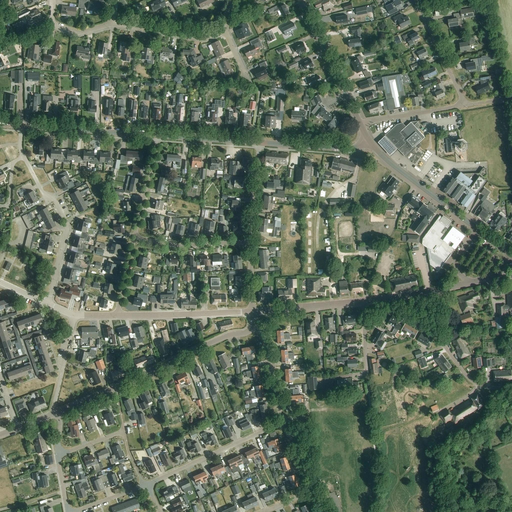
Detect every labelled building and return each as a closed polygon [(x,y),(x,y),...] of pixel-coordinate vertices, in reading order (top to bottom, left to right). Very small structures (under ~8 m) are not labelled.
[(167,0),(158,0),(150,4),(153,12),(166,6),(165,3),(168,1),(167,0)] [(198,0),(197,1),(201,8),(214,2),(212,0),(198,0)] [(324,10),(334,5),(330,0),(319,0),(318,1),(318,0),(316,0),(313,2),(317,8),(322,6),(324,10)] [(394,1),(393,0),(391,0),(388,1),(385,3),(386,5),(390,15),(398,11),(396,7),(402,4),(399,0),(396,0),(394,1)] [(101,13),(103,4),(89,2),(87,11),(101,13)] [(278,6),(272,9),(268,11),(270,14),(273,13),(273,14),(280,11),(283,16),(289,13),(285,5),(279,8),(278,6)] [(75,17),(76,8),(62,6),(61,15),(75,17)] [(366,8),(366,7),(356,9),(357,16),(367,14),(367,13),(366,8)] [(449,27),(459,25),(459,24),(462,23),(462,19),(474,17),(473,8),(460,10),(461,13),(454,14),(454,19),(448,20),(449,27)] [(34,21),(42,18),(38,10),(34,12),(34,13),(28,16),(31,23),(35,22),(34,21)] [(405,27),(411,24),(408,17),(404,19),(402,14),(393,18),(396,24),(398,23),(402,30),(405,28),(405,27)] [(347,16),(343,16),(336,18),(337,24),(344,23),(345,24),(349,24),(347,16)] [(247,28),(249,27),(247,22),(238,26),(239,30),(236,32),(240,40),(250,35),(247,28)] [(283,29),(286,36),(293,32),(292,31),(297,29),(294,23),(283,29)] [(352,29),(352,33),(355,33),(356,38),(353,39),(353,40),(349,41),(350,47),(362,45),(360,32),(361,32),(360,27),(352,29)] [(271,30),(265,33),(269,43),(276,40),(271,30)] [(406,45),(408,43),(410,46),(414,44),(413,41),(417,39),(417,40),(420,39),(419,38),(420,38),(417,32),(411,35),(410,33),(405,35),(405,37),(403,38),(405,42),(404,42),(406,45)] [(401,42),(398,36),(393,38),(397,45),(401,42)] [(470,45),(475,43),(474,37),(469,38),(469,42),(459,44),(461,51),(471,49),(470,45)] [(256,50),(262,47),(258,38),(250,42),(252,47),(244,50),(248,57),(258,53),(256,50)] [(208,65),(216,62),(222,59),(221,56),(225,54),(219,41),(211,45),(217,57),(207,62),(208,65)] [(45,55),(43,62),(50,64),(52,57),(51,57),(52,55),(59,56),(60,47),(59,46),(60,42),(53,42),(52,49),(49,49),(49,55),(49,56),(45,55)] [(121,43),(120,42),(119,53),(124,53),(123,61),(129,62),(131,48),(128,48),(129,44),(125,43),(126,42),(121,42),(121,43)] [(110,59),(111,51),(107,50),(108,44),(100,43),(98,54),(104,55),(103,58),(110,59)] [(297,52),(298,54),(299,55),(303,52),(304,51),(305,52),(306,53),(306,51),(307,51),(307,50),(304,44),(295,48),(295,47),(292,48),(294,53),(297,52)] [(30,45),(29,53),(28,53),(27,57),(34,59),(34,62),(40,62),(41,54),(38,54),(39,46),(30,45)] [(90,60),(91,55),(88,55),(89,49),(78,47),(76,55),(84,56),(84,57),(83,59),(90,60)] [(153,65),(154,57),(151,57),(152,50),(142,48),(141,59),(147,60),(147,64),(153,65)] [(174,62),(175,55),(172,54),(173,51),(165,50),(166,48),(161,48),(160,56),(167,57),(167,58),(171,59),(171,61),(174,62)] [(202,56),(197,58),(194,49),(190,49),(189,51),(183,50),(182,56),(186,57),(187,58),(187,57),(192,67),(198,64),(199,65),(205,62),(202,56)] [(428,55),(425,49),(418,53),(416,50),(412,52),(415,59),(419,57),(421,61),(425,59),(424,57),(428,55)] [(355,68),(361,65),(359,62),(363,60),(361,56),(357,57),(358,60),(352,62),(355,68)] [(470,72),(483,70),(482,66),(483,66),(481,58),(472,60),(473,62),(465,64),(466,71),(470,71),(470,72)] [(222,59),(216,62),(217,65),(220,64),(225,77),(234,73),(228,60),(224,62),(222,59)] [(313,65),(314,65),(313,62),(312,63),(311,60),(307,62),(307,61),(303,62),(304,64),(300,66),(303,71),(306,69),(307,70),(314,66),(313,65)] [(267,66),(265,62),(260,65),(261,68),(254,72),(258,79),(258,78),(260,81),(269,77),(267,74),(271,74),(267,67),(267,66)] [(361,65),(355,68),(357,74),(364,71),(362,68),(364,67),(362,65),(361,65)] [(437,74),(434,68),(428,71),(426,69),(421,71),(425,79),(429,77),(429,78),(430,77),(430,78),(433,77),(432,76),(437,74)] [(366,78),(372,76),(371,73),(369,74),(367,70),(363,72),(366,78)] [(23,71),(15,71),(15,83),(23,83),(23,71)] [(39,73),(27,73),(28,82),(39,81),(39,73)] [(182,76),(179,74),(174,80),(177,82),(182,82),(184,80),(182,76)] [(386,101),(388,109),(407,106),(402,85),(411,83),(406,74),(382,78),(383,83),(384,88),(384,90),(386,101)] [(480,78),(481,85),(475,88),(478,95),(491,89),(488,82),(490,82),(489,76),(480,78)] [(321,81),(321,80),(321,78),(320,78),(319,77),(316,78),(308,81),(311,87),(317,84),(321,81)] [(370,87),(373,86),(371,80),(371,79),(367,80),(367,81),(360,84),(362,90),(367,88),(368,88),(369,88),(369,87),(370,87)] [(431,81),(423,85),(425,89),(433,86),(431,81)] [(441,83),(436,86),(434,87),(435,90),(432,91),(434,95),(435,94),(438,99),(445,96),(444,93),(445,92),(441,83)] [(374,98),(377,97),(375,92),(372,93),(372,92),(365,95),(365,96),(364,96),(365,98),(366,98),(367,101),(374,98)] [(311,101),(313,106),(316,105),(316,106),(323,103),(318,94),(312,97),(314,100),(311,101)] [(413,107),(419,106),(417,98),(414,98),(413,94),(408,95),(409,102),(412,101),(413,107)] [(15,99),(15,96),(5,95),(5,101),(6,101),(6,108),(13,109),(13,104),(14,104),(14,99),(15,99)] [(52,101),(52,97),(43,96),(43,101),(44,101),(43,107),(44,107),(43,111),(48,111),(49,101),(52,101)] [(77,99),(69,99),(67,99),(67,107),(70,107),(69,110),(78,111),(78,105),(77,105),(78,99),(77,99)] [(105,115),(112,116),(113,99),(105,99),(104,109),(105,110),(105,115)] [(216,100),(215,105),(212,105),(212,108),(208,107),(207,121),(208,121),(208,123),(215,123),(215,122),(216,122),(217,111),(216,111),(217,107),(221,107),(222,100),(216,100)] [(96,112),(97,105),(97,101),(88,101),(88,105),(89,105),(88,112),(92,112),(92,113),(95,113),(95,112),(96,112)] [(379,110),(382,109),(380,102),(368,107),(369,107),(368,108),(370,112),(371,114),(375,113),(376,113),(377,112),(378,111),(379,111),(379,110)] [(141,104),(141,107),(140,111),(141,111),(141,118),(146,118),(147,116),(148,116),(148,107),(144,107),(144,104),(141,104)] [(152,119),(160,119),(161,105),(153,104),(152,119)] [(332,133),(341,120),(334,114),(333,116),(326,110),(326,109),(322,106),(321,107),(318,105),(312,112),(319,118),(321,116),(328,122),(327,124),(330,126),(328,130),(332,133)] [(184,121),(185,111),(185,110),(184,108),(184,107),(177,106),(176,115),(178,115),(177,120),(184,121)] [(202,113),(202,108),(198,108),(191,108),(191,112),(190,112),(190,121),(191,121),(193,122),(193,121),(198,121),(198,113),(202,113)] [(305,121),(306,112),(299,111),(299,112),(293,111),(292,119),(299,119),(299,120),(305,121)] [(227,115),(226,124),(233,125),(236,125),(236,118),(233,118),(233,112),(225,112),(225,115),(227,115)] [(240,125),(248,126),(249,119),(251,119),(251,114),(241,113),(240,125)] [(279,113),(278,113),(271,113),(269,114),(265,113),(265,119),(267,119),(266,127),(276,128),(276,121),(279,121),(279,113)] [(410,152),(419,143),(425,137),(417,128),(420,125),(416,122),(411,122),(406,127),(405,126),(400,130),(405,135),(403,137),(406,140),(397,148),(404,156),(410,152)] [(400,130),(405,126),(402,123),(397,125),(385,135),(397,148),(406,140),(403,137),(405,135),(400,130)] [(397,148),(385,135),(378,142),(390,155),(397,148)] [(464,150),(466,148),(466,144),(463,142),(460,142),(459,144),(455,145),(454,138),(446,139),(448,153),(455,152),(455,149),(459,148),(460,150),(464,150)] [(35,149),(35,155),(42,155),(43,150),(43,146),(42,146),(43,142),(36,141),(36,146),(35,149)] [(410,152),(404,156),(410,160),(415,165),(424,153),(418,149),(421,145),(419,143),(410,152)] [(55,159),(56,149),(51,149),(50,155),(47,155),(46,162),(53,162),(53,159),(55,159)] [(63,162),(64,156),(61,156),(61,149),(56,149),(55,159),(58,160),(58,162),(63,162)] [(72,161),(72,150),(67,150),(67,156),(64,156),(63,162),(69,163),(69,160),(72,161)] [(80,163),(80,157),(77,157),(78,151),(72,150),(72,161),(74,161),(74,163),(80,163)] [(88,162),(89,151),(83,151),(83,157),(80,157),(80,163),(85,164),(85,162),(88,162)] [(96,165),(96,158),(93,158),(94,152),(89,151),(88,162),(91,162),(90,164),(96,165)] [(133,157),(133,152),(127,151),(126,155),(121,155),(120,162),(128,163),(128,162),(128,161),(133,160),(133,159),(133,157)] [(104,163),(105,152),(100,152),(99,158),(96,158),(96,165),(102,165),(102,163),(104,163)] [(105,152),(104,163),(107,163),(107,165),(112,166),(113,159),(110,159),(110,153),(105,152)] [(143,153),(133,152),(133,157),(137,158),(137,160),(142,160),(142,158),(143,158),(143,153)] [(288,164),(289,154),(285,153),(281,153),(281,154),(278,154),(278,152),(272,152),(272,153),(266,153),(265,162),(288,164)] [(169,160),(173,161),(174,155),(167,155),(167,159),(166,159),(165,164),(168,164),(169,160)] [(201,158),(192,157),(192,166),(201,167),(201,158)] [(249,165),(250,157),(243,157),(242,163),(239,163),(239,162),(230,161),(229,174),(234,175),(239,175),(239,170),(242,171),(242,165),(249,165)] [(214,159),(211,158),(211,166),(210,166),(210,170),(215,170),(215,169),(223,169),(223,165),(223,162),(220,161),(220,163),(219,162),(219,158),(214,158),(214,159)] [(351,172),(351,173),(354,174),(357,162),(352,161),(352,163),(348,162),(349,160),(341,158),(341,159),(334,158),(331,168),(344,171),(351,172)] [(311,166),(311,160),(301,159),(300,166),(296,166),(295,182),(310,184),(312,167),(311,166)] [(171,174),(172,174),(172,168),(168,168),(168,171),(162,171),(161,174),(163,175),(168,176),(171,176),(171,174)] [(463,174),(461,172),(457,178),(458,179),(456,181),(453,179),(444,191),(450,195),(452,196),(451,196),(457,201),(458,200),(458,201),(461,203),(467,208),(487,181),(487,171),(483,168),(479,174),(463,174)] [(59,185),(68,180),(65,176),(68,175),(66,172),(60,175),(62,178),(56,181),(59,185)] [(132,180),(131,184),(136,186),(137,179),(133,178),(133,177),(128,176),(128,179),(132,180)] [(400,182),(393,177),(388,184),(385,182),(380,188),(380,190),(390,197),(397,188),(396,187),(400,182)] [(278,187),(278,184),(279,184),(280,180),(274,179),(274,183),(267,182),(266,189),(273,190),(273,187),(278,187)] [(68,180),(59,185),(61,190),(67,187),(68,190),(74,186),(72,181),(69,183),(68,180)] [(136,186),(131,184),(131,185),(127,184),(126,186),(125,192),(130,194),(130,191),(134,192),(136,186)] [(163,190),(164,185),(159,184),(157,190),(162,191),(161,192),(166,194),(167,190),(163,190)] [(350,184),(348,197),(354,198),(356,185),(350,184)] [(487,198),(490,193),(485,188),(481,193),(487,198)] [(72,199),(83,193),(82,191),(79,193),(78,190),(70,194),(72,199)] [(26,200),(35,196),(33,191),(27,194),(26,191),(19,195),(21,197),(24,196),(26,200)] [(75,204),(83,199),(81,197),(85,195),(83,193),(72,199),(75,204)] [(124,196),(123,195),(113,193),(112,199),(123,201),(124,196)] [(275,204),(275,201),(272,201),(273,196),(264,195),(264,196),(263,196),(263,199),(264,199),(264,203),(272,204),(275,204)] [(413,215),(412,217),(411,218),(416,221),(411,228),(419,234),(436,211),(428,205),(427,206),(412,195),(406,203),(406,205),(412,210),(410,213),(411,214),(413,215)] [(35,196),(26,200),(23,202),(26,206),(27,206),(28,209),(34,206),(32,203),(38,200),(35,196)] [(240,208),(240,201),(232,200),(232,199),(228,198),(227,204),(232,204),(231,206),(240,208)] [(77,208),(88,202),(87,200),(84,202),(83,199),(75,204),(77,208)] [(486,222),(492,214),(491,213),(495,208),(495,206),(485,199),(476,212),(477,212),(475,214),(481,219),(486,222)] [(162,210),(164,201),(159,200),(159,202),(153,201),(151,208),(158,210),(158,209),(162,210)] [(88,202),(77,208),(80,213),(88,209),(86,206),(89,204),(88,202)] [(384,205),(384,216),(396,216),(396,209),(395,209),(395,206),(395,205),(384,205)] [(38,218),(49,212),(46,208),(38,212),(40,214),(37,216),(38,218)] [(43,221),(51,217),(49,212),(38,218),(39,220),(42,219),(43,221)] [(493,221),(489,225),(492,227),(498,232),(500,229),(501,229),(507,221),(504,218),(505,216),(500,212),(499,214),(498,214),(493,221)] [(148,226),(149,229),(161,227),(160,221),(161,221),(160,215),(154,215),(154,216),(152,216),(153,221),(148,221),(149,226),(148,226)] [(425,236),(423,239),(422,244),(428,249),(431,260),(441,268),(451,254),(455,249),(465,236),(449,224),(450,222),(444,217),(443,218),(440,216),(429,231),(428,231),(428,232),(426,235),(425,235),(425,236)] [(42,227),(53,221),(51,217),(43,221),(44,223),(41,225),(42,227)] [(200,217),(200,220),(199,225),(192,223),(190,235),(197,236),(199,226),(202,227),(203,221),(204,217),(200,217)] [(185,226),(178,224),(178,223),(179,223),(180,219),(173,218),(172,224),(177,225),(175,235),(182,237),(185,226)] [(281,228),(281,221),(272,220),(272,223),(267,223),(268,219),(261,218),(260,225),(272,226),(280,227),(280,228),(281,228)] [(77,226),(87,228),(88,223),(90,224),(91,221),(85,219),(84,222),(78,220),(77,226)] [(116,220),(117,225),(113,225),(114,230),(118,230),(118,232),(124,232),(124,228),(125,227),(125,225),(124,225),(123,224),(120,224),(120,220),(116,220)] [(53,221),(42,227),(43,229),(47,228),(48,230),(56,226),(53,221)] [(212,235),(214,222),(206,221),(204,234),(212,235)] [(234,225),(233,225),(233,232),(242,231),(241,225),(239,225),(239,221),(233,222),(234,225)] [(272,226),(260,225),(259,232),(266,232),(267,229),(272,229),(271,237),(276,238),(276,231),(281,232),(281,228),(280,228),(280,227),(272,226)] [(86,233),(87,228),(77,226),(76,231),(82,232),(81,235),(87,236),(88,234),(86,233)] [(43,244),(53,247),(54,242),(52,241),(53,237),(43,235),(42,239),(44,239),(43,244)] [(90,237),(87,236),(81,235),(80,238),(74,236),(73,241),(83,244),(84,241),(89,243),(90,237)] [(407,235),(403,235),(402,242),(419,243),(420,236),(407,235)] [(83,244),(73,241),(72,247),(78,248),(77,251),(83,252),(85,245),(83,244)] [(52,252),(53,247),(43,244),(42,249),(39,249),(39,252),(45,253),(46,250),(52,252)] [(379,266),(381,267),(391,270),(393,264),(397,251),(396,251),(386,247),(382,259),(379,266)] [(261,260),(268,259),(268,256),(266,256),(265,250),(260,251),(261,260)] [(82,255),(83,252),(77,251),(76,254),(70,252),(69,257),(79,260),(80,255),(82,255)] [(224,263),(224,259),(221,259),(221,254),(213,255),(213,262),(219,262),(219,267),(224,267),(224,265),(224,263)] [(207,255),(199,256),(199,260),(200,262),(200,265),(207,265),(207,271),(211,271),(210,260),(207,260),(207,255)] [(233,263),(241,262),(241,255),(233,256),(233,260),(230,261),(230,263),(233,263)] [(177,264),(178,256),(170,256),(169,259),(166,259),(166,265),(169,265),(169,262),(173,262),(173,264),(177,264)] [(193,256),(186,256),(186,258),(183,258),(183,263),(186,263),(186,265),(193,265),(193,256)] [(78,262),(79,260),(69,257),(68,262),(74,264),(73,267),(79,268),(81,263),(78,262)] [(83,269),(79,268),(73,267),(72,270),(66,268),(65,273),(75,276),(76,271),(82,272),(83,269)] [(74,281),(75,276),(65,273),(64,278),(70,280),(69,283),(78,285),(79,282),(74,281)] [(232,273),(229,274),(229,280),(232,280),(236,280),(236,285),(242,285),(242,277),(237,277),(237,273),(232,273)] [(266,273),(257,273),(257,282),(266,282),(266,273)] [(418,285),(416,275),(390,280),(393,291),(395,291),(396,291),(399,290),(399,288),(402,287),(403,290),(412,288),(412,286),(418,285)] [(321,288),(321,278),(307,278),(307,296),(317,297),(317,295),(325,295),(325,288),(321,288)] [(278,291),(278,299),(291,299),(291,290),(291,287),(296,287),(296,279),(289,279),(289,283),(288,283),(288,291),(278,291)] [(348,292),(347,281),(339,282),(341,293),(348,292)] [(360,293),(360,291),(363,290),(362,282),(351,283),(352,292),(355,291),(356,294),(360,293)] [(79,296),(80,291),(70,288),(69,291),(61,289),(59,297),(70,300),(71,294),(79,296)] [(229,293),(231,293),(231,292),(232,292),(232,297),(233,297),(234,301),(241,301),(240,295),(237,295),(237,289),(229,289),(229,293)] [(259,293),(259,302),(265,302),(265,301),(272,301),(272,294),(268,294),(268,293),(268,290),(264,290),(264,293),(264,294),(262,294),(262,293),(259,293)] [(477,301),(480,300),(478,293),(475,294),(474,292),(469,294),(469,296),(467,297),(466,295),(458,298),(463,313),(474,309),(472,304),(477,303),(477,301)] [(146,303),(146,300),(147,295),(138,293),(137,298),(134,298),(133,304),(141,306),(142,302),(146,303)] [(217,302),(226,302),(226,295),(212,295),(212,304),(216,304),(217,302)] [(187,303),(187,308),(196,308),(196,299),(191,299),(191,296),(188,296),(188,300),(188,302),(187,303)] [(9,299),(8,298),(5,299),(5,300),(3,301),(5,309),(6,310),(8,310),(7,308),(11,306),(9,299)] [(107,306),(107,305),(108,300),(102,299),(101,303),(96,302),(95,306),(100,307),(106,309),(106,308),(107,308),(107,306)] [(499,317),(500,317),(506,317),(506,310),(508,310),(511,310),(511,317),(511,316),(511,304),(511,305),(511,307),(507,307),(505,307),(505,305),(497,306),(498,314),(499,314),(499,317)] [(463,324),(469,322),(469,324),(474,322),(473,321),(470,313),(460,316),(463,324)] [(34,316),(37,324),(38,326),(40,325),(39,323),(43,322),(40,314),(34,316)] [(31,326),(37,324),(34,316),(28,318),(31,326)] [(356,325),(356,322),(355,316),(345,317),(346,319),(343,319),(344,325),(349,324),(349,326),(356,325)] [(401,325),(398,323),(399,321),(392,317),(388,323),(395,327),(394,328),(398,330),(401,325)] [(27,327),(31,326),(28,318),(23,320),(25,328),(26,330),(28,329),(27,327)] [(326,331),(334,330),(334,326),(333,326),(332,318),(325,319),(326,326),(326,329),(325,329),(326,331)] [(19,330),(25,328),(23,320),(17,322),(19,330)] [(231,320),(219,323),(221,332),(227,330),(226,329),(233,327),(231,320)] [(201,322),(195,325),(198,332),(204,329),(201,322)] [(315,322),(307,323),(308,338),(318,336),(317,329),(316,329),(315,322)] [(406,335),(407,333),(408,332),(411,334),(409,337),(414,339),(418,332),(405,324),(401,332),(406,335)] [(136,339),(134,340),(136,347),(139,347),(137,341),(143,339),(142,336),(145,336),(142,326),(134,328),(135,333),(136,339)] [(110,345),(115,344),(114,335),(112,335),(110,327),(103,328),(105,338),(109,337),(110,345)] [(120,338),(127,336),(129,335),(127,327),(118,329),(120,338)] [(0,335),(0,336),(8,334),(10,333),(11,333),(11,330),(7,331),(6,328),(0,329),(0,335)] [(165,343),(170,341),(167,329),(161,331),(165,343)] [(186,330),(183,331),(178,334),(182,343),(187,340),(188,343),(193,340),(196,339),(191,329),(186,331),(186,330)] [(377,334),(376,337),(384,341),(387,335),(385,334),(379,330),(377,334)] [(417,341),(428,348),(433,340),(421,333),(417,341)] [(0,336),(2,342),(10,339),(8,334),(0,336)] [(36,344),(44,341),(42,335),(34,338),(36,344)] [(387,343),(384,341),(376,337),(373,343),(378,346),(377,348),(379,350),(380,349),(382,350),(383,349),(387,343)] [(464,344),(465,343),(462,337),(453,341),(458,353),(457,354),(460,360),(470,355),(466,346),(465,347),(464,344)] [(15,344),(14,342),(11,343),(10,339),(2,342),(4,348),(12,345),(15,344)] [(162,355),(169,352),(163,339),(155,343),(157,348),(158,347),(162,355)] [(38,350),(46,347),(44,341),(36,344),(38,350)] [(356,347),(348,347),(348,344),(342,344),(342,350),(348,350),(348,354),(357,354),(356,347)] [(13,349),(12,345),(4,348),(6,354),(14,351),(17,350),(16,348),(13,349)] [(38,350),(40,356),(48,353),(46,347),(38,350)] [(247,361),(251,360),(247,347),(241,349),(243,355),(246,354),(247,361)] [(95,358),(96,351),(90,350),(89,353),(88,353),(80,351),(79,354),(80,355),(78,361),(85,363),(87,356),(95,358)] [(416,359),(423,357),(421,350),(415,352),(416,359)] [(14,351),(6,354),(7,357),(5,358),(6,361),(19,356),(18,354),(15,355),(14,351)] [(50,359),(48,353),(40,356),(38,356),(39,359),(41,358),(42,361),(50,359)] [(231,366),(225,353),(218,357),(220,360),(219,361),(223,370),(231,366)] [(435,360),(445,373),(452,367),(442,355),(435,360)] [(147,364),(148,365),(154,363),(153,361),(154,361),(153,357),(152,357),(152,356),(146,359),(145,356),(142,357),(142,358),(137,360),(136,360),(133,361),(137,370),(145,366),(145,365),(147,364)] [(357,360),(348,360),(344,360),(344,357),(337,357),(338,363),(343,363),(343,364),(348,364),(348,367),(357,367),(357,360)] [(425,357),(418,359),(422,369),(428,367),(425,357)] [(481,357),(473,358),(473,363),(474,368),(474,369),(479,368),(482,368),(482,362),(481,357)] [(42,361),(44,367),(52,364),(50,359),(42,361)] [(371,375),(380,374),(383,374),(382,368),(379,368),(378,360),(375,361),(375,359),(370,360),(371,375)] [(99,371),(105,368),(102,360),(96,362),(99,371)] [(206,363),(210,370),(211,374),(214,373),(217,371),(212,360),(206,363)] [(25,367),(28,375),(34,373),(31,365),(30,363),(28,364),(28,366),(25,367)] [(54,370),(52,364),(44,367),(42,368),(42,370),(45,369),(46,373),(54,370)] [(22,377),(19,369),(18,369),(17,366),(15,367),(16,370),(13,371),(16,379),(22,377)] [(201,380),(204,378),(205,378),(203,373),(202,374),(198,366),(192,369),(196,377),(199,376),(201,380)] [(252,371),(246,372),(247,375),(259,373),(258,366),(251,367),(252,371)] [(22,377),(28,375),(25,367),(19,369),(22,377)] [(114,371),(111,372),(111,373),(114,382),(118,380),(117,379),(125,377),(122,369),(121,370),(121,368),(118,369),(118,371),(114,372),(114,371)] [(16,379),(13,371),(7,373),(6,369),(3,370),(6,379),(9,378),(10,381),(16,379)] [(96,371),(87,375),(90,383),(91,382),(92,386),(101,382),(96,371)] [(511,379),(511,377),(511,371),(507,371),(506,371),(493,372),(494,383),(498,382),(498,380),(501,380),(501,382),(507,381),(507,380),(511,379)] [(185,373),(181,374),(179,375),(176,377),(179,384),(184,382),(187,386),(190,384),(188,380),(185,373)] [(315,377),(308,377),(309,391),(317,390),(315,377)] [(431,386),(433,389),(436,387),(447,381),(445,380),(444,378),(443,379),(431,386)] [(340,393),(360,390),(358,382),(353,383),(352,379),(338,381),(340,393)] [(163,397),(170,394),(168,389),(168,390),(164,383),(158,386),(161,393),(163,397)] [(250,391),(251,394),(263,391),(262,385),(255,386),(256,390),(250,391)] [(147,391),(140,395),(144,403),(139,404),(142,410),(149,407),(147,404),(152,401),(147,391)] [(455,424),(474,413),(476,412),(475,410),(478,408),(479,410),(484,406),(478,395),(472,399),(473,400),(470,402),(469,401),(459,407),(459,409),(457,411),(456,409),(450,413),(449,411),(440,417),(445,424),(452,419),(455,424)] [(46,407),(43,398),(38,400),(38,401),(35,402),(35,401),(28,404),(29,408),(30,407),(31,409),(30,410),(32,413),(40,410),(39,409),(46,407)] [(135,413),(134,409),(135,409),(130,400),(129,401),(129,399),(124,402),(125,404),(124,404),(128,412),(130,411),(131,414),(130,414),(132,421),(137,420),(136,413),(135,413)] [(24,400),(14,404),(17,413),(27,409),(24,400)] [(165,401),(159,403),(163,415),(169,413),(165,401)] [(255,413),(267,411),(266,404),(259,405),(260,409),(254,410),(250,411),(251,414),(255,413)] [(112,412),(104,415),(106,420),(104,421),(106,426),(108,425),(108,426),(115,423),(112,416),(113,416),(112,412)] [(146,424),(143,413),(137,415),(139,425),(146,424)] [(95,422),(94,419),(90,420),(89,416),(83,418),(85,422),(86,422),(90,432),(97,430),(94,422),(95,422)] [(246,419),(239,422),(240,425),(243,431),(251,428),(248,422),(246,419)] [(78,429),(78,425),(75,426),(74,421),(67,422),(68,427),(70,427),(71,433),(70,433),(69,434),(70,437),(71,438),(72,437),(72,438),(79,437),(78,429)] [(226,439),(233,436),(229,428),(223,431),(226,439)] [(38,454),(48,451),(42,432),(34,434),(37,443),(35,443),(38,454)] [(209,434),(206,435),(205,432),(202,434),(207,446),(210,444),(211,446),(217,443),(214,435),(210,437),(209,434)] [(267,449),(279,445),(277,439),(270,441),(271,442),(262,445),(264,450),(267,449)] [(197,443),(194,444),(193,441),(187,444),(191,453),(194,452),(195,453),(201,451),(197,443)] [(119,462),(118,460),(117,458),(124,455),(122,452),(119,445),(112,447),(115,455),(111,456),(112,459),(114,464),(115,464),(116,465),(120,464),(119,462)] [(279,445),(267,449),(268,452),(274,450),(275,453),(281,451),(279,445)] [(159,447),(152,450),(154,456),(161,453),(159,447)] [(257,448),(250,451),(254,458),(253,459),(254,461),(256,460),(257,460),(256,458),(260,456),(261,458),(264,465),(267,464),(261,451),(259,452),(257,448)] [(100,460),(109,456),(107,449),(100,452),(101,453),(97,454),(100,460)] [(183,449),(176,452),(177,453),(174,455),(176,460),(179,458),(180,460),(186,457),(183,449)] [(247,458),(244,459),(247,465),(250,464),(248,459),(251,458),(252,459),(253,459),(254,458),(250,451),(245,453),(247,458)] [(172,464),(167,454),(161,456),(166,467),(172,464)] [(53,464),(51,455),(45,456),(46,465),(53,464)] [(100,469),(99,464),(98,464),(96,459),(94,460),(92,455),(88,456),(87,455),(85,456),(84,457),(85,458),(84,458),(87,468),(92,466),(93,466),(96,473),(101,472),(100,469)] [(239,456),(233,459),(237,466),(236,467),(237,469),(239,468),(239,467),(240,467),(239,465),(243,463),(245,469),(248,468),(247,465),(244,459),(241,460),(239,456)] [(276,467),(281,465),(288,463),(286,457),(279,459),(280,462),(275,464),(276,467)] [(153,463),(151,459),(144,462),(146,466),(147,466),(150,474),(156,471),(153,463)] [(229,473),(232,472),(233,474),(238,472),(238,473),(241,471),(239,468),(237,469),(236,467),(237,466),(233,459),(228,461),(230,466),(227,467),(230,472),(229,473)] [(276,467),(277,470),(282,468),(283,471),(290,469),(288,463),(281,465),(276,467)] [(116,469),(118,475),(124,473),(121,464),(116,466),(117,469),(116,469)] [(230,472),(227,467),(224,468),(222,464),(216,467),(220,474),(218,475),(219,477),(222,476),(221,474),(226,471),(227,474),(229,473),(230,472)] [(79,480),(85,479),(84,474),(80,475),(79,472),(82,472),(82,468),(79,469),(78,465),(71,467),(72,473),(72,477),(78,476),(79,480)] [(220,474),(216,467),(212,469),(210,469),(213,475),(214,477),(217,476),(218,479),(220,478),(221,480),(224,479),(222,476),(219,477),(218,475),(220,474)] [(125,482),(134,478),(131,471),(122,475),(125,482)] [(40,476),(39,472),(32,474),(34,480),(37,480),(38,483),(39,488),(48,486),(46,475),(40,476)] [(203,486),(206,485),(204,483),(206,482),(204,479),(208,478),(205,472),(199,474),(203,483),(202,484),(203,486)] [(107,474),(103,475),(105,482),(108,481),(111,487),(118,484),(114,474),(108,476),(107,474)] [(200,484),(202,484),(203,483),(199,474),(193,477),(196,483),(199,481),(200,484)] [(284,485),(290,483),(297,481),(295,474),(288,476),(290,480),(284,482),(284,485)] [(104,490),(104,489),(102,483),(105,482),(103,475),(98,477),(95,478),(96,480),(93,481),(97,492),(104,490)] [(86,479),(85,479),(79,480),(77,481),(78,485),(75,486),(80,499),(86,496),(85,491),(89,490),(86,483),(87,482),(86,479)] [(188,487),(189,487),(190,486),(188,480),(180,483),(183,490),(183,489),(185,493),(187,492),(186,489),(189,488),(188,487)] [(299,487),(297,481),(290,483),(284,485),(285,487),(291,485),(292,489),(299,487)] [(240,493),(237,485),(231,487),(234,495),(240,493)] [(169,490),(163,493),(166,499),(167,502),(170,500),(169,497),(178,492),(175,486),(172,488),(171,487),(168,489),(169,490)] [(272,498),(269,492),(267,487),(264,488),(266,493),(263,494),(266,501),(272,498)] [(275,489),(269,492),(272,498),(278,495),(275,489)] [(210,495),(212,499),(215,497),(215,496),(221,493),(222,495),(223,495),(221,490),(210,495)] [(171,502),(174,507),(170,508),(172,511),(181,511),(183,511),(181,507),(182,506),(182,505),(184,503),(181,497),(171,502)] [(249,500),(252,507),(258,504),(255,498),(249,500)] [(130,501),(134,510),(140,508),(137,499),(130,501)] [(245,510),(252,507),(249,500),(242,503),(245,510)] [(127,511),(128,511),(134,510),(130,501),(124,503),(127,511)] [(38,503),(39,506),(41,511),(52,511),(52,508),(48,509),(47,506),(46,506),(45,503),(44,502),(38,503)] [(120,511),(127,511),(124,503),(118,506),(120,511)]
